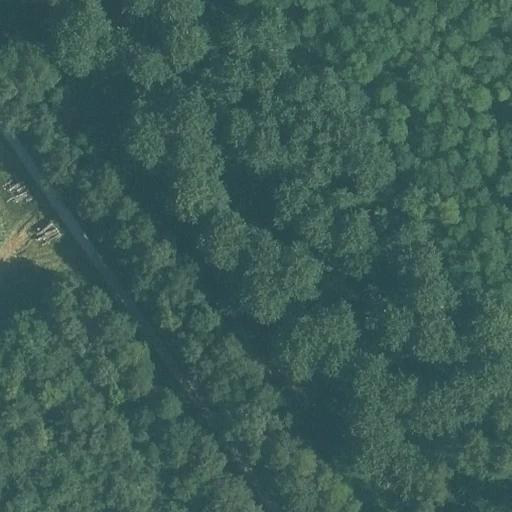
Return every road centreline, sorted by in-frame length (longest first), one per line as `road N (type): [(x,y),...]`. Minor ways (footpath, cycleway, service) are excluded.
road 1 (track): [(0,118),(279,511)]
road 2 (track): [(368,511),(511,411)]
